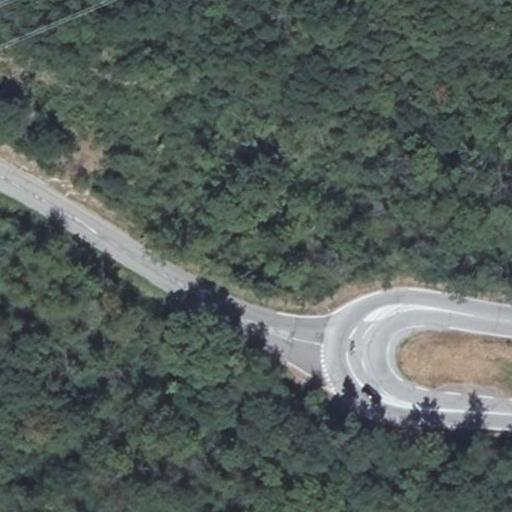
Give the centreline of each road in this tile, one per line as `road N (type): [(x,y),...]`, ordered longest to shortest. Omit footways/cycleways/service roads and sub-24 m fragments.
road 1 (tertiary): [(0,178),(205,301),(273,332),(350,348)]
road 2 (secondary): [(350,348),(356,386),(377,404),(511,422)]
road 3 (secondary): [(511,322),(390,306),(366,319),(350,348)]
